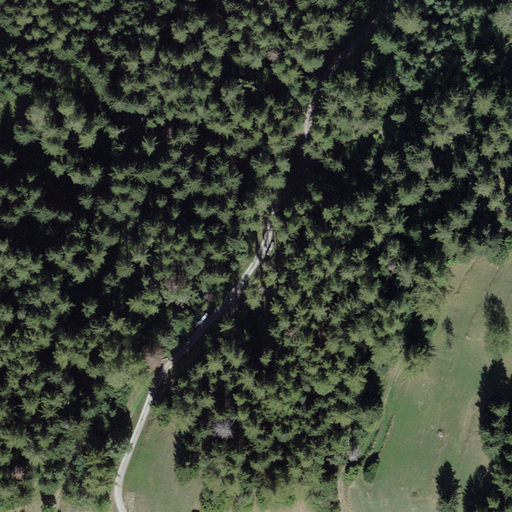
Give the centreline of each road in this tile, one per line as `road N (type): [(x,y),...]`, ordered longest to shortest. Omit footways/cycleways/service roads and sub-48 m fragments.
road 1 (track): [(121,511),(120,458),(156,374),(254,260),(301,153),(311,96),(330,62),(388,0)]
road 2 (track): [(509,0),(510,51),(451,131),(445,223),(373,444),(336,484),(342,511)]
